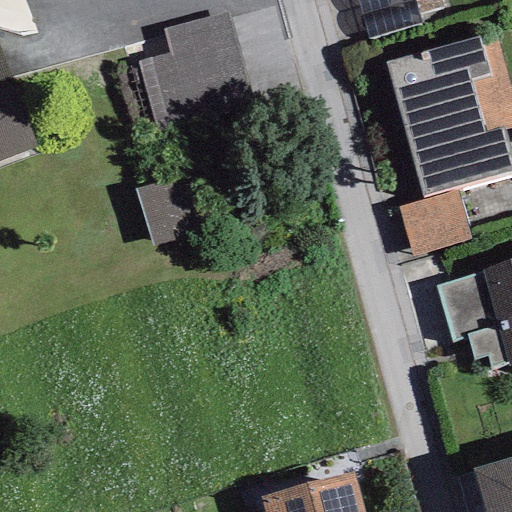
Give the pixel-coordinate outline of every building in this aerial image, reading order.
[(224,0),(171,0),(122,13),(153,134),(253,108),(224,0)] [(511,103),(494,38),(479,42),(490,78),(471,84),(486,137),(503,132),(511,130),(511,103)] [(479,42),(385,69),(423,201),(455,192),(511,175),(511,162),(503,132),(486,137),(471,84),(490,78),(479,42)] [(0,60),(0,165),(36,151),(0,60)] [(471,243),(455,192),(423,201),(396,208),(412,260),(471,243)] [(184,194),(145,207),(161,260),(200,247),(184,194)] [(511,267),(481,277),(497,332),(469,340),(478,377),(511,367),(511,267)] [(497,332),(481,277),(434,289),(451,345),(469,340),(497,332)] [(511,511),(511,463),(467,476),(476,511),(511,511)] [(363,511),(354,478),(260,503),(262,511),(363,511)]
